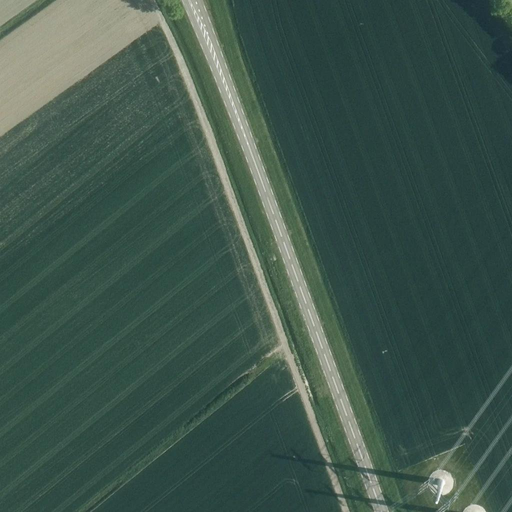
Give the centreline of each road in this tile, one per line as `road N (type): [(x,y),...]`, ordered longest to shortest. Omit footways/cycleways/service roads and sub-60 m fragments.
road 1 (primary): [(381,511),(192,0)]
road 2 (track): [(151,0),(236,208)]
